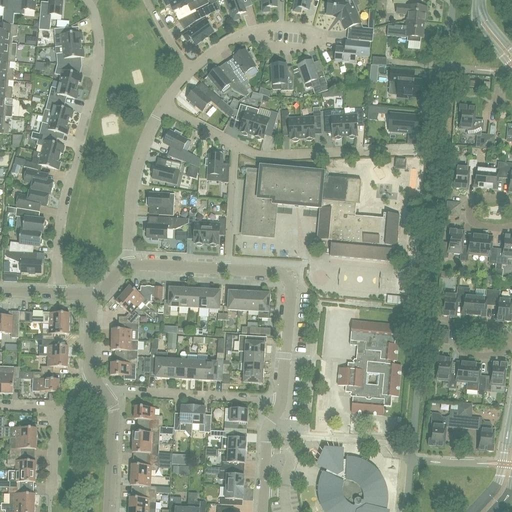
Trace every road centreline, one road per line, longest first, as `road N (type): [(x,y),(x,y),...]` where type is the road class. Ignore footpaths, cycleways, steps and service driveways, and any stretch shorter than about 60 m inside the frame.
road 1 (residential): [(87,0),(97,34),(96,81),(60,222),(58,294)]
road 2 (residential): [(126,267),(287,276),(281,397)]
road 3 (residential): [(363,154),(263,155),(162,105)]
road 4 (residential): [(126,267),(132,174),(162,105)]
road 5 (residential): [(281,397),(113,395)]
road 6 (residential): [(249,30),(263,23),(325,26),(324,42),(268,40)]
road 7 (residential): [(506,341),(497,328),(462,325),(455,333),(462,355),(503,351)]
